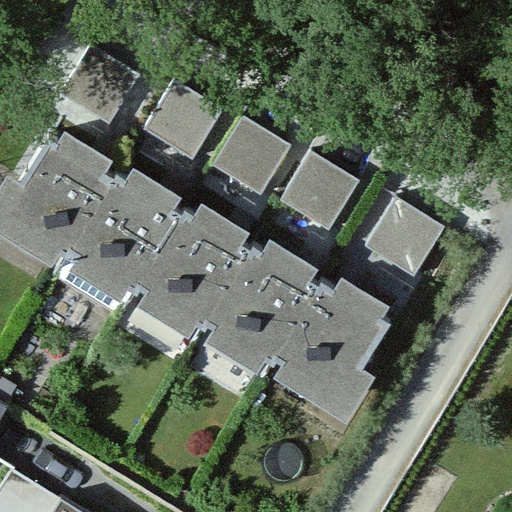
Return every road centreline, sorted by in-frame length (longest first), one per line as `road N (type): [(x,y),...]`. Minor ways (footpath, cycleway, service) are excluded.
road 1 (residential): [(511,179),(172,0)]
road 2 (residential): [(511,250),(352,511)]
